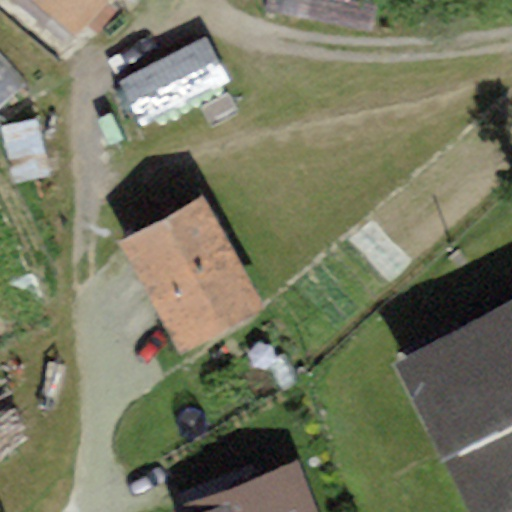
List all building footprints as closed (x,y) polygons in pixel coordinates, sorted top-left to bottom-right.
[(63,0),(77,11),(86,0),(63,0)] [(271,0),(271,8),(371,19),(372,0),(271,0)] [(144,115),(230,71),(208,29),(122,73),(144,115)] [(0,99),(25,77),(0,49),(0,99)] [(195,201),(125,240),(177,333),(247,295),(195,201)] [(0,293),(0,329),(18,315),(1,293),(0,293)] [(511,511),(511,310),(410,365),(486,511),(511,511)] [(237,500),(204,511),(308,511),(296,477),(251,494),(247,483),(233,489),(237,500)]
